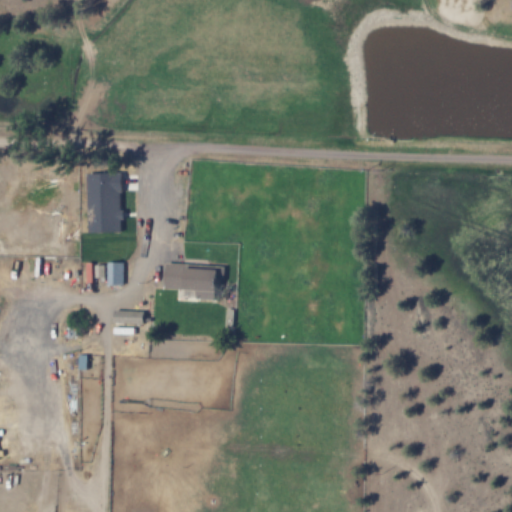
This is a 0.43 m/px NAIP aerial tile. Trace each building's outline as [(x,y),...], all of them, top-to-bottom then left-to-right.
[(123,173),(89,174),(89,232),(123,231),(123,173)] [(123,262),(106,262),(107,285),(123,284),(123,262)] [(220,299),(222,265),(167,263),(166,288),(198,289),(198,298),(220,299)] [(145,324),(145,311),(115,310),(115,323),(145,324)] [(78,370),(87,369),(87,354),(78,354),(78,370)]
